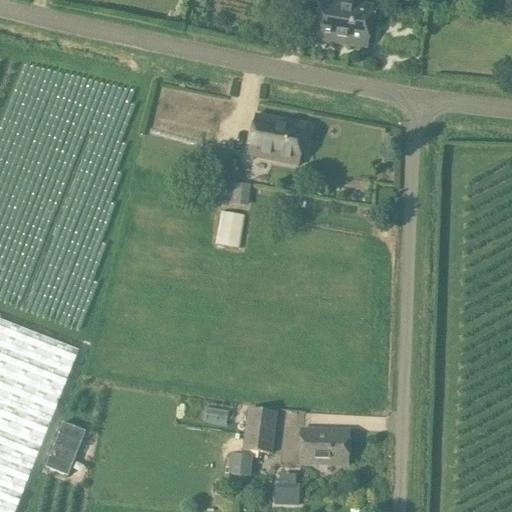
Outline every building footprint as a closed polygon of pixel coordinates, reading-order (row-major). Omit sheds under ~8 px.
[(271,0),(270,9),(287,11),(307,14),(309,0),(271,0)] [(321,0),(315,41),(368,49),(374,7),(332,0),(321,0)] [(268,26),(285,28),(287,11),(270,9),(268,26)] [(256,116),(247,157),(299,167),(307,126),(256,116)] [(213,245),(240,250),(246,217),(219,212),(213,245)] [(0,511),(16,511),(79,352),(0,321),(0,511)] [(203,409),(202,423),(226,427),(228,413),(203,409)] [(247,409),(242,451),(272,455),(277,413),(247,409)] [(47,471),(70,480),(88,435),(65,425),(47,471)] [(301,430),(300,466),(348,467),(349,431),(301,430)] [(233,455),(231,475),(247,477),(249,457),(233,455)] [(300,490),(275,490),(274,506),(299,507),(300,490)]
